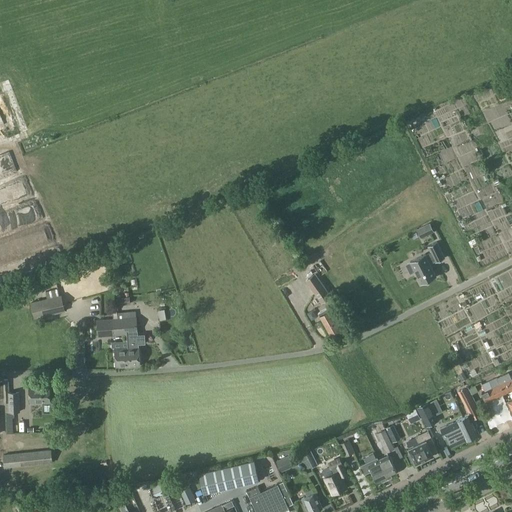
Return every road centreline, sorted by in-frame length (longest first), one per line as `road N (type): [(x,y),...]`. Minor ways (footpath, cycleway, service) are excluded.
road 1 (residential): [(0,375),(186,368),(328,348),(511,261)]
road 2 (residential): [(511,436),(355,511)]
